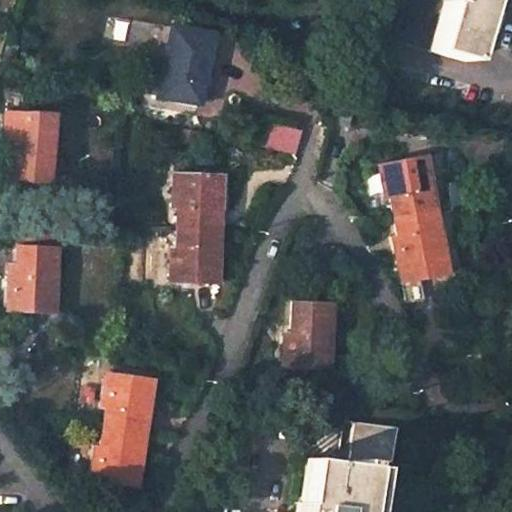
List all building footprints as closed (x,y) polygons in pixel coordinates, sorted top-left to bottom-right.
[(406,0),(394,42),(428,51),(442,0),(406,0)] [(442,0),(428,51),(465,62),(482,0),(442,0)] [(170,26),(157,96),(198,104),(212,34),(170,26)] [(353,99),(333,96),(328,123),(347,127),(353,99)] [(45,115),(4,112),(1,147),(9,148),(6,179),(45,182),(46,150),(42,150),(45,115)] [(299,130),(266,122),(259,146),(292,154),(299,130)] [(417,156),(378,163),(384,199),(389,198),(392,217),(432,210),(429,191),(424,191),(417,156)] [(216,172),(176,168),(172,203),(178,203),(176,224),(215,228),(217,208),(212,207),(216,172)] [(460,181),(447,182),(449,203),(462,202),(460,181)] [(443,262),(436,228),(432,210),(392,217),(396,236),(392,237),(399,272),(416,269),(443,264),(443,262)] [(215,228),(176,224),(174,245),(167,244),(163,278),(203,283),(207,249),(212,249),(215,228)] [(52,228),(20,227),(14,227),(13,239),(19,240),(51,243),(52,228)] [(436,228),(443,262),(447,261),(440,227),(436,228)] [(4,259),(0,303),(0,306),(50,310),(53,274),(48,273),(51,243),(19,240),(13,239),(11,259),(4,259)] [(443,264),(416,269),(418,279),(445,274),(443,264)] [(416,269),(399,272),(401,283),(418,279),(416,269)] [(283,333),(281,367),(321,370),(323,332),(328,332),(329,302),(291,301),(289,333),(283,333)] [(446,383),(486,372),(480,351),(440,363),(446,383)] [(106,406),(102,426),(142,433),(145,412),(140,411),(146,377),(106,370),(101,405),(106,406)] [(395,428),(353,422),(347,464),(367,466),(368,459),(390,463),(395,428)] [(94,446),(89,481),(129,487),(134,452),(139,453),(142,433),(102,426),(99,447),(94,446)] [(347,464),(305,458),(298,511),(360,511),(367,466),(347,464)] [(390,463),(368,459),(367,466),(360,511),(464,511),(470,474),(390,463)]
